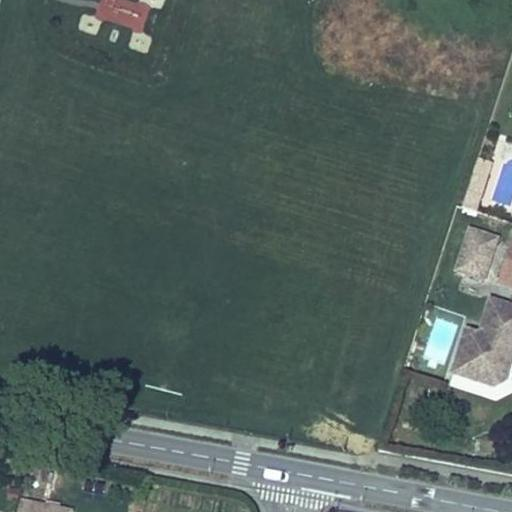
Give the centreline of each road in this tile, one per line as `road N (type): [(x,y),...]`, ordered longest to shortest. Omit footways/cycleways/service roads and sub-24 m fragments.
road 1 (secondary): [(294,468),(0,417)]
road 2 (secondary): [(503,511),(294,468)]
